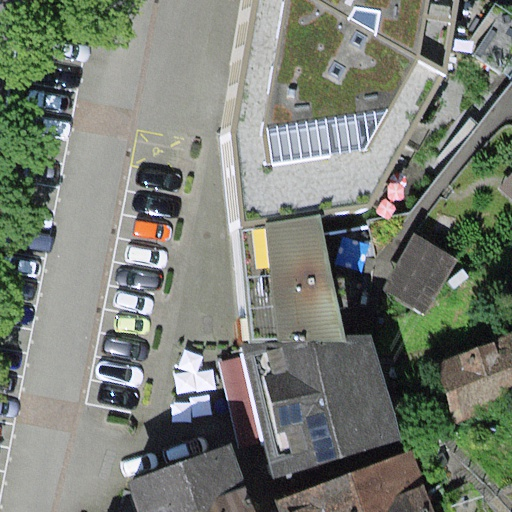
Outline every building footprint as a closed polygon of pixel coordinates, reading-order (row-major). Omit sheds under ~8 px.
[(216,153),(227,234),(308,221),(360,214),(434,83),(447,0),(238,0),(228,76),(216,153)] [(511,0),(486,0),(493,4),(511,16),(511,0)] [(511,16),(493,4),(463,50),(500,74),(511,55),(511,16)] [(238,349),(332,347),(329,330),(326,312),(336,310),(334,286),(320,286),(308,221),(227,234),(236,331),(238,349)] [(418,243),(391,289),(425,309),(452,263),(418,243)] [(511,341),(436,371),(454,418),(511,395),(511,341)] [(263,454),(268,477),(383,440),(355,346),(332,347),(238,349),(263,454)] [(136,511),(238,511),(219,457),(128,489),(136,511)] [(433,511),(419,457),(278,509),(278,511),(433,511)]
